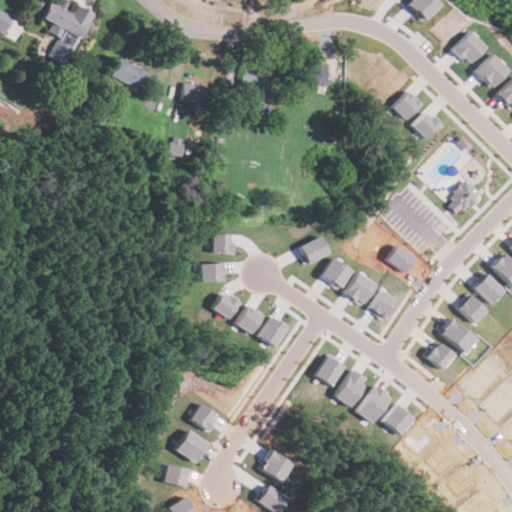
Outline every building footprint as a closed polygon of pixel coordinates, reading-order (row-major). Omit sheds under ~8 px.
[(47,0),(39,17),(50,22),(46,31),(58,36),(61,31),(77,39),(89,11),(70,3),(70,4),(60,0),(57,0),(56,4),(47,0)] [(406,0),(403,3),(418,19),(434,4),(430,0),(406,0)] [(0,33),(10,18),(0,11),(0,33)] [(480,46),(464,31),(447,48),(463,63),(480,46)] [(470,71),(487,86),(503,69),(486,53),(470,71)] [(144,70),(117,57),(108,77),(135,89),(144,70)] [(266,62),(238,62),(238,98),(266,98),(266,62)] [(324,84),(324,63),(309,63),(309,69),(294,69),(294,84),(324,84)] [(508,108),(511,103),(511,77),(509,75),(492,93),(508,108)] [(179,102),(202,102),(202,83),(179,83),(179,102)] [(180,155),(181,137),(167,136),(166,154),(180,155)] [(511,288),(511,262),(501,252),(488,266),(511,288)]
